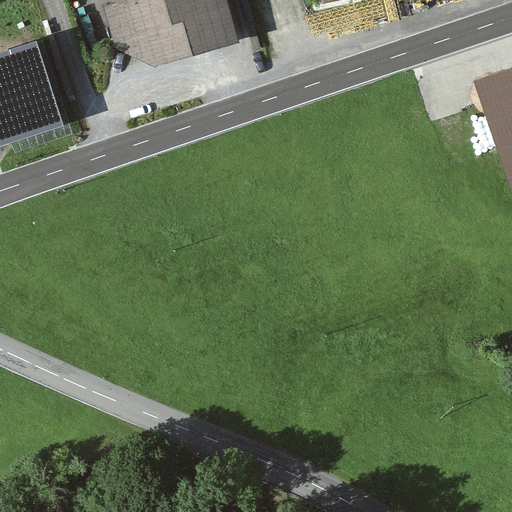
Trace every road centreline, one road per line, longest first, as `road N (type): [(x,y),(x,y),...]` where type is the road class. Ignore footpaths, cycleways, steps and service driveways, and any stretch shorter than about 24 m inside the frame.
road 1 (tertiary): [(0,194),(511,22)]
road 2 (tertiary): [(0,351),(355,511)]
road 3 (unknown): [(55,0),(112,157)]
